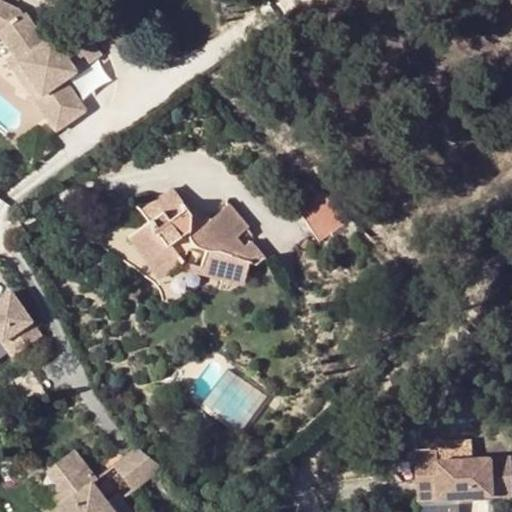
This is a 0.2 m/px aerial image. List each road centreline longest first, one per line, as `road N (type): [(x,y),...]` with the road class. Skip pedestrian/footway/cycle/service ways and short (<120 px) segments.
road 1 (unknown): [(0,222),(13,197),(125,111),(306,0)]
road 2 (unknown): [(308,511),(289,486),(293,465),(511,252)]
